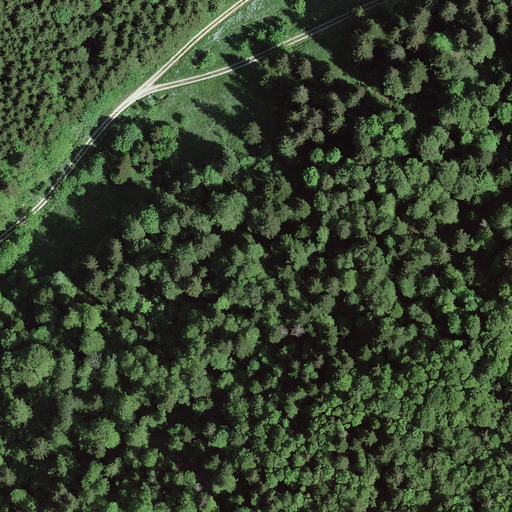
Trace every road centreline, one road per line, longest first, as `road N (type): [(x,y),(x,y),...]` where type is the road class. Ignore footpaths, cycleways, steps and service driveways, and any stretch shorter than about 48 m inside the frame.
road 1 (track): [(0,240),(42,203),(115,113),(245,0)]
road 2 (track): [(130,99),(250,62),(389,0)]
